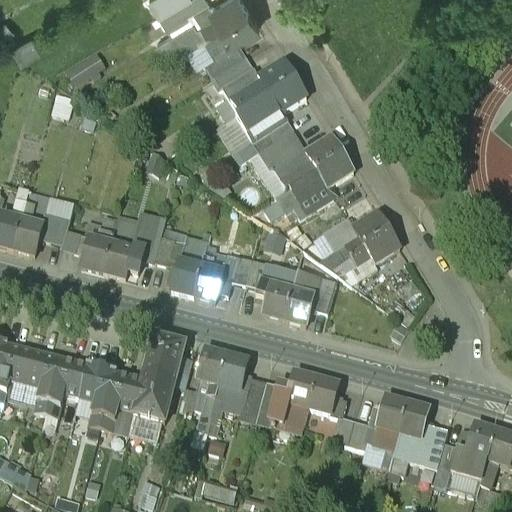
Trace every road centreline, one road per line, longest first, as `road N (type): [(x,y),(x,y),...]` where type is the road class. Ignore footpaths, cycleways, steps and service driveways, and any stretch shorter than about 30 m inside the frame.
road 1 (tertiary): [(0,277),(465,400)]
road 2 (residential): [(465,400),(470,357),(461,317),(271,0)]
